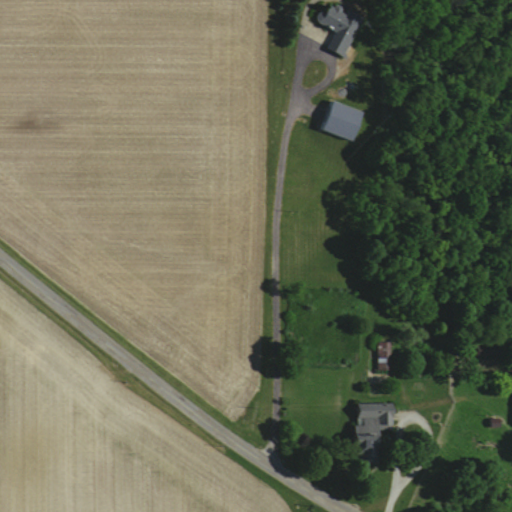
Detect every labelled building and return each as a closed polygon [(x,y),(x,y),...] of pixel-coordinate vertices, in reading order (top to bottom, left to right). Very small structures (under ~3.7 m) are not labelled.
[(357,17),(341,9),(341,10),(324,2),(319,13),(314,10),(309,21),(330,30),(321,49),(338,57),(357,17)] [(314,128),(345,141),(356,111),(325,99),(314,128)] [(373,371),(386,372),(387,342),(374,341),(373,371)] [(471,356),(490,355),(489,346),(470,347),(471,356)] [(385,402),(349,403),(349,421),(346,421),(347,456),(365,456),(365,429),(385,429),(385,402)]
